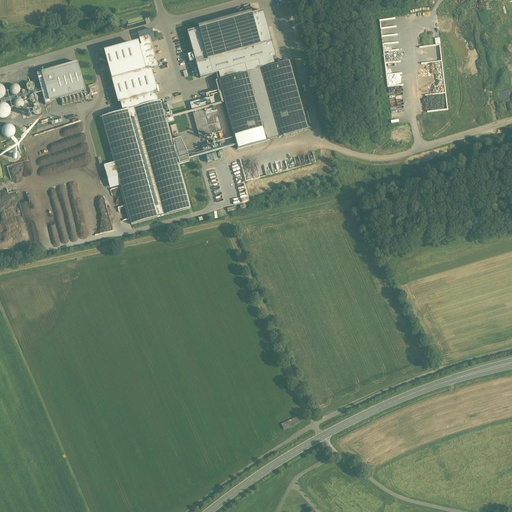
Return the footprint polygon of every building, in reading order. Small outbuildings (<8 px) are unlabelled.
[(262,11),(187,33),(192,52),(193,52),(194,53),(187,55),(189,63),(196,61),(196,63),(200,79),(218,74),(220,81),(218,82),(237,150),(307,130),(288,62),(275,66),(273,59),(276,58),(262,11)] [(122,112),(102,118),(114,163),(103,166),(110,189),(120,186),(131,225),(189,209),(176,160),(178,159),(179,164),(189,162),(187,152),(180,138),(173,141),(175,147),(172,148),(160,101),(158,102),(155,93),(157,93),(151,69),(157,67),(149,36),(139,39),(140,45),(104,55),(118,104),(120,103),(122,112)] [(77,63),(37,74),(41,89),(42,92),(45,105),(51,103),(50,101),(85,91),(77,63)] [(18,95),(19,93),(20,92),(20,90),(20,88),(19,87),(17,86),(16,85),(14,85),(13,86),(11,87),(10,88),(10,90),(10,91),(10,93),(11,94),(13,95),(15,95),(16,95),(18,95)] [(213,96),(189,103),(199,138),(223,131),(213,96)] [(21,109),(22,109),(23,107),(24,106),(24,104),(23,102),(22,101),(21,100),(19,100),(18,100),(16,100),(15,101),(14,103),(14,104),(14,106),(15,108),(16,109),(17,110),(19,110),(21,109)] [(5,105),(3,104),(0,105),(0,118),(2,119),(4,119),(6,118),(8,116),(9,114),(10,112),(10,110),(9,108),(7,106),(5,105)] [(1,132),(1,135),(3,137),(5,138),(7,139),(10,139),(12,138),(14,136),(15,134),(16,132),(15,129),(14,127),(13,125),(11,124),(8,124),(6,124),(4,125),(2,127),(1,130),(1,132)] [(282,423),(284,430),(301,422),(299,416),(282,423)]
